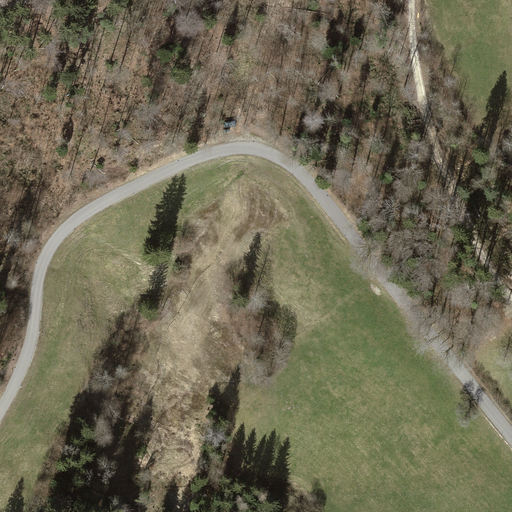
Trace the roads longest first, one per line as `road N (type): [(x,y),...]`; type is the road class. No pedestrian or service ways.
road 1 (tertiary): [(511,443),(307,185),(284,162),(229,147),(148,174),(44,257),(23,365),(0,411)]
road 2 (track): [(511,299),(424,109),(411,0)]
